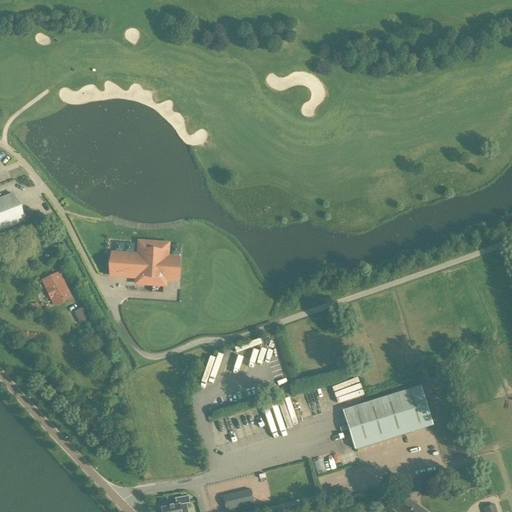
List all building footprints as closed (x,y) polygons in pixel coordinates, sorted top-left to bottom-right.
[(13,194),(0,199),(0,231),(24,222),(13,194)] [(139,277),(138,283),(165,285),(165,279),(178,280),(180,260),(166,259),(167,246),(141,244),(140,257),(112,255),(110,275),(139,277)] [(72,298),(60,272),(49,277),(53,285),(48,287),(54,299),(56,297),(59,304),(72,298)] [(74,312),(80,324),(90,319),(84,307),(74,312)] [(355,450),(432,426),(420,387),(343,411),(355,450)] [(319,475),(327,472),(323,459),(314,462),(319,475)] [(418,491),(432,487),(429,477),(415,480),(418,491)] [(251,490),(224,496),(226,509),(233,508),(254,504),(251,490)] [(425,511),(423,510),(403,495),(392,509),(396,511),(425,511)] [(175,499),(176,506),(162,509),(162,511),(188,511),(187,504),(190,504),(189,496),(175,499)]
